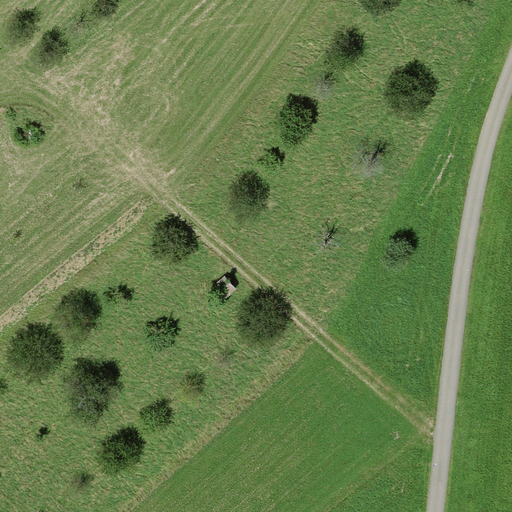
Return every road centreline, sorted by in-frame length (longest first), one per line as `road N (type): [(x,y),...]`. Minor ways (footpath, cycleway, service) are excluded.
road 1 (track): [(0,39),(169,208),(443,444)]
road 2 (unclassified): [(436,511),(478,165),(511,70)]
